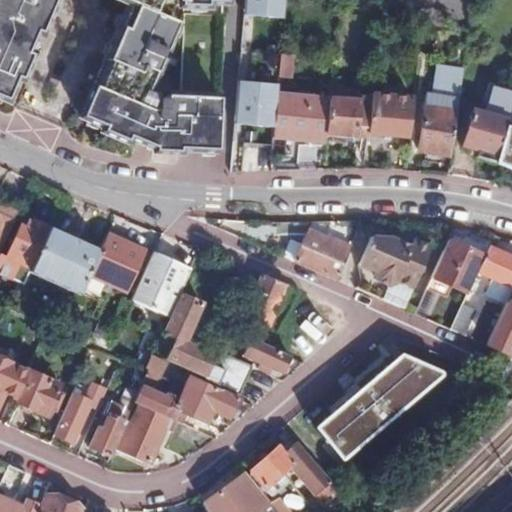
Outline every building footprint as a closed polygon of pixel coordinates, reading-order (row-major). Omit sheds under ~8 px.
[(0,0),(0,96),(5,99),(15,77),(19,78),(30,55),(24,52),(29,40),(34,30),(38,32),(52,0),(126,0),(121,16),(117,25),(81,116),(85,118),(94,122),(103,126),(101,131),(123,141),(125,135),(152,146),(152,151),(178,151),(178,146),(200,146),(210,147),(217,147),(220,0),(0,0)] [(287,0),(248,0),(247,12),(286,16),(287,0)] [(117,25),(121,16),(114,13),(110,23),(117,25)] [(24,52),(30,55),(35,43),(29,40),(24,52)] [(298,57),(282,55),(279,77),(296,79),(298,57)] [(420,150),(450,154),(464,71),(441,68),(437,88),(429,87),(420,150)] [(278,84),(239,80),(234,121),(274,126),(275,112),(278,92),(278,84)] [(475,157),(494,163),(506,125),(511,105),(511,91),(494,86),(486,112),(474,109),(463,146),(477,150),(475,157)] [(330,97),(330,98),(328,117),(326,132),(368,135),(371,102),(361,101),(362,90),(331,87),(330,97)] [(278,92),(275,112),(274,126),(273,137),(286,138),(284,154),(324,154),(325,141),(326,132),(328,117),(330,98),(330,97),(278,92)] [(371,102),(368,135),(373,131),(408,136),(412,98),(372,94),(371,102)] [(92,129),(94,122),(85,118),(82,125),(92,129)] [(511,168),(511,126),(506,125),(494,163),(511,168)] [(210,155),(210,147),(200,146),(200,154),(210,155)] [(20,208),(31,181),(13,172),(1,199),(20,208)] [(0,254),(17,213),(0,205),(0,254)] [(306,230),(309,220),(281,220),(281,233),(304,234),(306,230)] [(32,270),(50,230),(28,221),(25,228),(21,227),(8,257),(13,259),(10,267),(19,272),(22,266),(32,270)] [(336,238),(339,228),(312,221),(309,231),(336,238)] [(89,278),(101,250),(50,230),(32,270),(31,274),(82,295),(89,278)] [(337,279),(349,248),(306,230),(304,234),(300,246),(289,241),(283,256),(337,279)] [(381,297),(403,243),(394,240),(370,235),(356,264),(363,284),(363,290),(381,297)] [(493,251),(500,236),(493,235),(488,249),(493,251)] [(142,251),(107,236),(101,250),(89,278),(126,293),(142,251)] [(409,246),(403,243),(381,297),(403,306),(410,289),(429,247),(412,239),(409,246)] [(469,292),(478,271),(484,255),(447,239),(430,277),(469,292)] [(511,286),(511,259),(493,251),(488,249),(484,255),(478,271),(511,286)] [(189,270),(152,254),(131,303),(168,319),(181,289),(189,270)] [(270,326),(287,285),(263,272),(260,274),(241,321),(242,322),(248,325),(251,319),(270,326)] [(511,288),(488,345),(511,354),(511,288)] [(167,338),(186,346),(201,305),(180,296),(160,343),(164,345),(167,338)] [(453,329),(466,335),(476,312),(463,306),(453,329)] [(111,343),(122,317),(99,308),(87,334),(111,343)] [(199,375),(204,377),(212,355),(186,346),(167,338),(164,345),(170,347),(166,358),(201,371),(199,375)] [(289,357),(265,346),(250,340),(243,358),(258,364),(257,369),(261,370),(263,366),(282,374),(289,357)] [(160,355),(166,358),(170,347),(164,345),(160,355)] [(240,393),(252,367),(215,351),(212,355),(204,377),(240,393)] [(177,421),(196,429),(199,423),(204,426),(211,411),(228,418),(237,398),(186,376),(175,402),(167,398),(170,393),(163,390),(160,397),(146,391),(149,382),(152,382),(160,363),(158,358),(152,355),(147,369),(150,372),(139,393),(135,403),(177,421)] [(406,356),(397,363),(417,386),(438,368),(406,356)] [(397,363),(365,388),(386,413),(417,386),(397,363)] [(16,404),(30,374),(20,369),(13,382),(0,376),(0,411),(0,412),(6,399),(16,404)] [(64,387),(33,373),(19,402),(22,404),(23,410),(32,414),(40,410),(51,416),(54,410),(58,412),(65,396),(61,393),(64,387)] [(94,401),(103,405),(110,388),(94,381),(86,398),(75,393),(57,434),(75,442),(94,401)] [(365,388),(354,397),(376,422),(386,413),(365,388)] [(92,450),(111,457),(116,448),(135,403),(139,393),(134,390),(125,408),(112,402),(107,413),(112,415),(105,429),(101,427),(92,450)] [(354,397),(341,407),(363,433),(376,422),(354,397)] [(172,433),(177,421),(135,403),(116,448),(150,463),(166,429),(172,433)] [(341,407),(316,426),(340,453),(363,433),(341,407)] [(331,479),(288,431),(284,435),(294,445),(287,452),(295,462),(292,466),(317,494),(331,479)] [(287,452),(280,445),(251,470),(273,495),(291,480),(285,472),(292,466),(295,462),(287,452)] [(280,511),(273,504),(270,506),(242,474),(215,492),(217,495),(211,499),(220,511),(262,511),(265,510),(267,511),(280,511)] [(82,511),(44,494),(38,505),(35,511),(82,511)] [(0,511),(35,511),(38,505),(25,499),(21,505),(0,495),(0,511)] [(294,511),(283,499),(273,504),(280,511),(294,511)]
